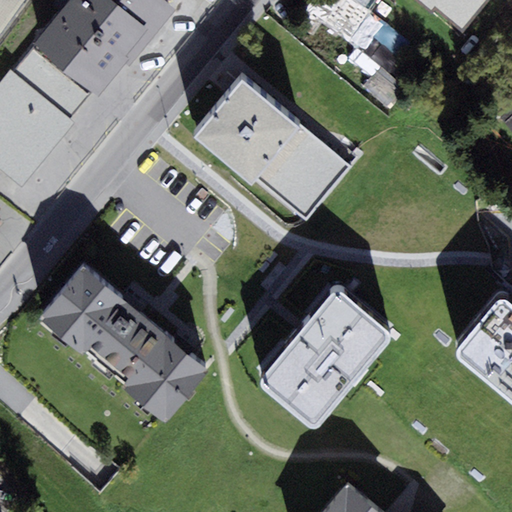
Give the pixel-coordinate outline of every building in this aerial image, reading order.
[(0,0),(0,35),(25,0),(0,0)] [(169,0),(56,0),(60,3),(27,41),(36,49),(15,73),(72,118),(92,95),(90,94),(122,55),(129,61),(176,6),(169,0)] [(439,0),(462,19),(478,0),(439,0)] [(271,91),(243,67),(194,124),(252,173),(300,115),(271,91)] [(10,69),(0,82),(0,166),(23,184),(62,136),(74,120),(72,118),(15,73),(10,69)] [(511,105),(502,114),(511,125),(511,105)] [(134,295),(83,253),(38,308),(83,345),(87,341),(125,373),(122,377),(166,413),(211,359),(188,340),(134,295)] [(336,286),(256,386),(321,438),(410,325),(388,307),(378,319),(336,286)] [(511,296),(504,290),(451,354),(511,403),(511,296)] [(382,511),(352,487),(331,511),(382,511)]
